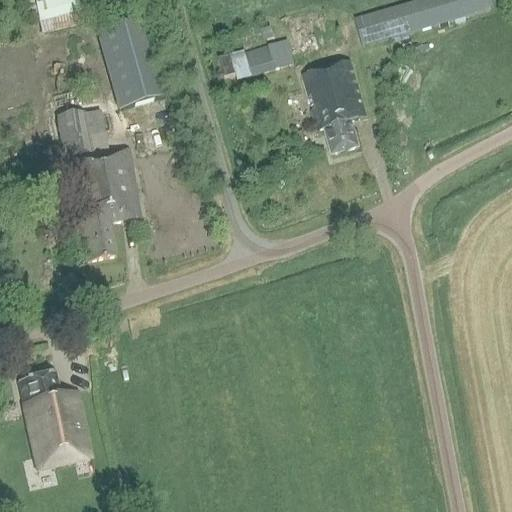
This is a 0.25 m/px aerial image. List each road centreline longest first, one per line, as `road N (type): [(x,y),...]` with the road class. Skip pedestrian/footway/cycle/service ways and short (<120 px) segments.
road 1 (unclassified): [(456,511),(398,205)]
road 2 (residential): [(246,261),(172,0)]
road 3 (residential): [(0,342),(246,261)]
road 4 (residential): [(246,261),(398,205)]
road 5 (residential): [(398,205),(423,182),(511,136)]
